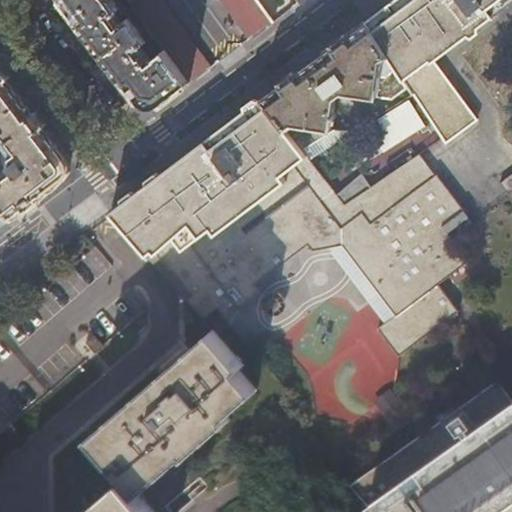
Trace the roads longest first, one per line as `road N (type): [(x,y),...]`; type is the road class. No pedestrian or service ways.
road 1 (residential): [(6,0),(126,159)]
road 2 (residential): [(0,252),(126,159)]
road 3 (residential): [(126,159),(240,74)]
road 4 (residential): [(240,74),(339,0)]
